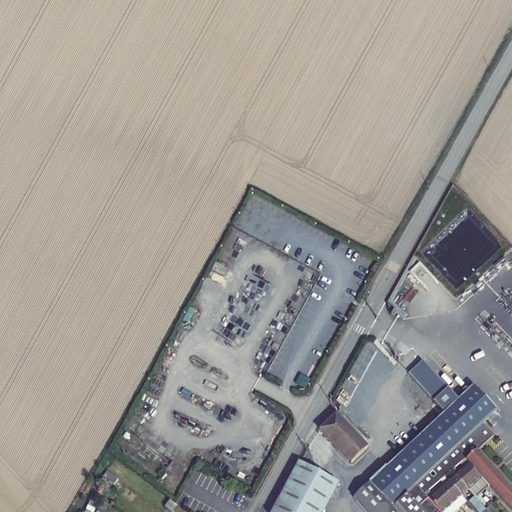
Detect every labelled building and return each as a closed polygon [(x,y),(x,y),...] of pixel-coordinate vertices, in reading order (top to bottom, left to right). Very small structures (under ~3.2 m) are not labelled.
[(421,511),(418,508),(427,499),(425,496),(429,492),(451,472),(454,469),(460,464),(464,460),(467,458),(468,459),(474,454),(470,454),(462,445),(499,412),(475,387),(460,401),(414,351),(400,364),(444,414),(433,424),(351,499),(362,511),(421,511)] [(320,430),(327,438),(343,423),(337,416),(320,430)] [(343,423),(327,438),(335,447),(351,432),(343,423)] [(342,455),(359,440),(351,432),(335,447),(342,455)] [(342,455),(351,464),(367,448),(359,440),(342,455)] [(466,462),(487,485),(511,511),(511,490),(476,452),(474,454),(468,459),(466,462)] [(451,472),(454,476),(468,491),(473,497),(487,485),(466,462),(464,460),(460,464),(463,468),(457,472),(454,469),(451,472)] [(298,464),(271,511),(323,511),(338,486),(298,464)] [(454,476),(447,482),(461,497),(468,491),(454,476)] [(447,482),(440,488),(459,509),(466,503),(461,497),(447,482)] [(455,511),(459,509),(440,488),(432,495),(429,492),(425,496),(427,499),(439,511),(455,511)] [(488,511),(476,497),(468,505),(474,511),(488,511)] [(439,511),(427,499),(418,508),(421,511),(439,511)]
